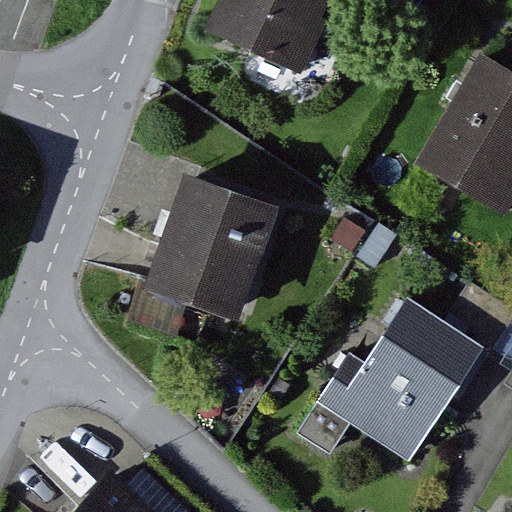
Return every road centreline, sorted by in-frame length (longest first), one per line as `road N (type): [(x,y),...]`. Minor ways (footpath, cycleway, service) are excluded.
road 1 (residential): [(244,511),(89,362),(26,331)]
road 2 (residential): [(26,331),(99,114)]
road 3 (residential): [(99,114),(143,0)]
